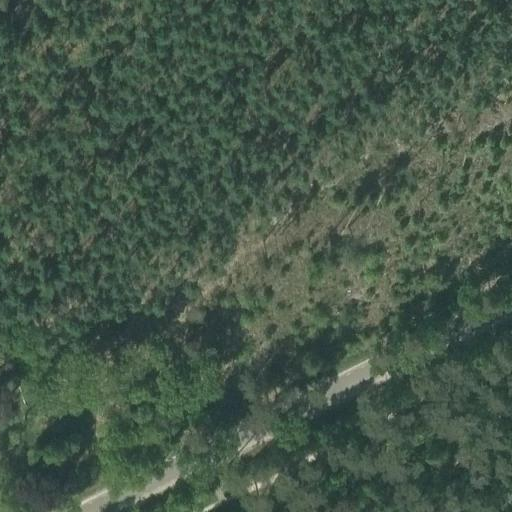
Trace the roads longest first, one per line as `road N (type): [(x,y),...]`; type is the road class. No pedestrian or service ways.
road 1 (secondary): [(86,511),(511,298)]
road 2 (track): [(0,280),(100,375),(177,418),(225,511)]
